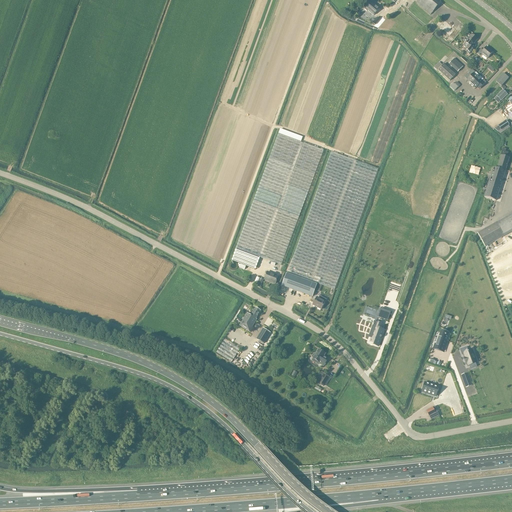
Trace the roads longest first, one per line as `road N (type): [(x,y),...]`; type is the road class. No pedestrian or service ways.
road 1 (unclassified): [(511,421),(413,434),(347,354),(303,320),(106,215),(0,172)]
road 2 (primary): [(327,511),(229,416),(181,381),(0,317)]
road 3 (motorway): [(511,462),(138,496)]
road 4 (primary): [(0,333),(182,392),(313,511)]
road 5 (unknown): [(216,275),(320,0)]
road 6 (motorway): [(181,511),(378,494)]
road 7 (motorway): [(138,496),(0,504)]
road 8 (motorway): [(138,496),(0,488)]
road 9 (motorway): [(378,494),(511,479)]
